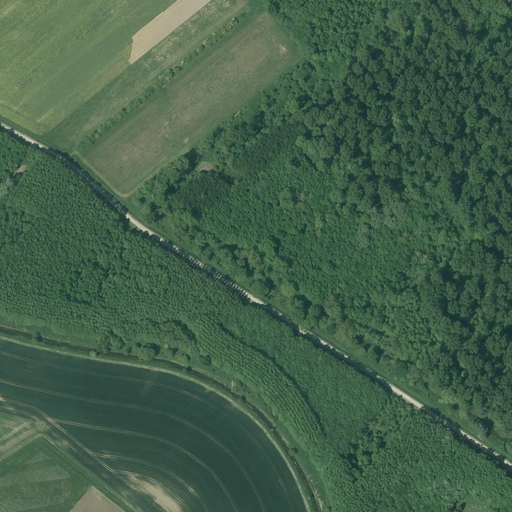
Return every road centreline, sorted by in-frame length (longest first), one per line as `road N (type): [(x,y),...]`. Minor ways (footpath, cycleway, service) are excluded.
road 1 (track): [(511,469),(134,223),(69,165),(0,127)]
road 2 (track): [(0,338),(203,385),(265,429),(311,511)]
